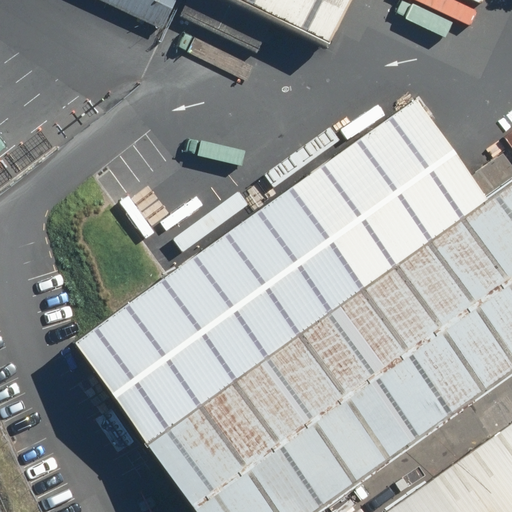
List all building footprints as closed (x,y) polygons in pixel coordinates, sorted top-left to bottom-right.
[(177,0),(93,0),(162,33),(177,0)] [(350,0),(243,0),(330,41),(350,0)] [(75,340),(150,443),(491,200),(417,97),(75,340)] [(511,106),(501,115),(511,129),(511,106)] [(511,185),(491,200),(150,443),(198,511),(316,511),(511,372),(511,185)] [(511,511),(511,409),(368,511),(511,511)]
